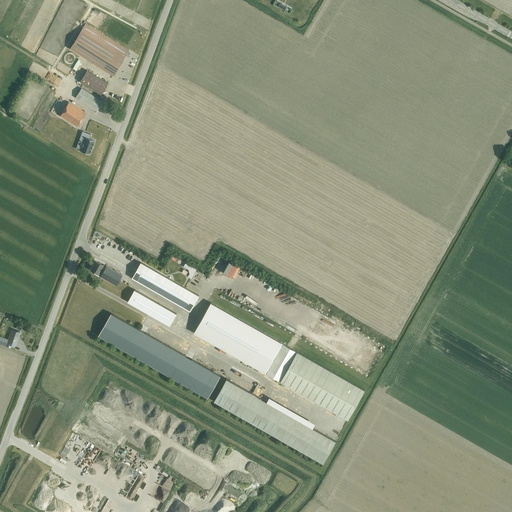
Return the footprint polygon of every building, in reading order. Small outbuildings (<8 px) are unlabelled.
[(68,49),(112,75),(128,49),(84,23),(68,49)] [(79,81),(101,94),(108,83),(86,70),(79,81)] [(75,97),(96,111),(102,101),(81,88),(75,97)] [(59,116),(76,126),(85,112),(68,101),(59,116)] [(93,129),(92,134),(98,135),(100,125),(90,123),(88,128),(93,129)] [(84,137),(80,150),(89,154),(94,141),(89,139),(91,134),(82,131),(80,136),(84,137)] [(106,265),(105,266),(95,260),(90,269),(100,275),(100,276),(115,285),(121,274),(106,265)] [(199,295),(141,262),(132,278),(190,311),(199,295)] [(184,266),(190,269),(190,272),(188,276),(191,278),(196,269),(186,263),(184,266)] [(135,289),(128,301),(170,325),(177,313),(135,289)] [(268,297),(260,291),(257,295),(248,290),(245,295),(254,302),(253,304),(271,315),(277,307),(280,309),(282,306),(273,300),(274,298),(270,295),(268,297)] [(212,303),(195,333),(280,381),(348,419),(365,390),(297,351),(212,303)] [(98,335),(208,397),(221,375),(111,313),(98,335)] [(17,330),(12,328),(8,340),(0,336),(0,343),(11,347),(12,345),(15,346),(20,332),(18,331),(19,330),(17,330)] [(214,401),(323,463),(336,441),(227,379),(214,401)] [(335,419),(332,425),(340,428),(343,423),(335,419)] [(163,469),(160,470),(161,473),(156,475),(158,481),(166,477),(163,469)]
